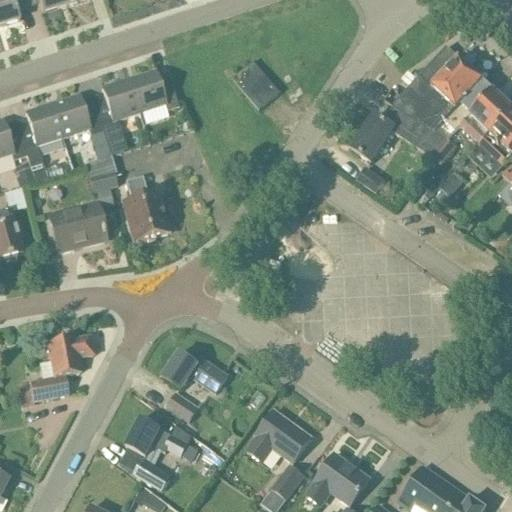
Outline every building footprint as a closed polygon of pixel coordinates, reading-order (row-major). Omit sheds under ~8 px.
[(12,0),(0,0),(0,30),(20,23),(12,0)] [(63,0),(37,0),(42,16),(66,8),(63,0)] [(63,0),(66,8),(90,0),(63,0)] [(462,16),(450,24),(457,34),(469,26),(462,15),(462,16)] [(447,50),(443,53),(409,90),(394,106),(395,107),(392,112),(432,134),(443,121),(445,123),(483,83),(447,50)] [(281,95),(253,64),(232,82),(259,114),(281,95)] [(127,84),(138,118),(165,110),(167,115),(180,111),(168,76),(156,80),(154,75),(127,84)] [(409,76),(407,78),(404,82),(402,84),(409,90),(416,82),(411,77),(409,76)] [(447,143),(459,130),(493,93),(494,93),(493,93),(495,90),(495,86),(489,81),(485,81),(483,83),(445,123),(443,121),(432,134),(447,143)] [(138,118),(127,84),(100,93),(109,121),(98,124),(102,137),(115,132),(113,126),(138,118)] [(478,147),(473,153),(511,111),(511,110),(494,93),(493,93),(459,130),(478,147)] [(102,137),(98,124),(86,128),(77,100),(50,109),(62,143),(88,135),(90,141),(102,137)] [(36,151),(62,143),(50,109),(23,118),(25,122),(14,126),(21,149),(25,161),(27,167),(34,188),(48,183),(44,168),(42,169),(36,151)] [(511,111),(479,146),(502,168),(511,158),(511,111)] [(447,143),(432,134),(392,112),(384,125),(374,119),(351,153),(371,166),(392,135),(433,162),(434,163),(448,144),(447,143)] [(25,161),(21,149),(10,153),(0,125),(0,162),(11,159),(13,165),(25,161)] [(434,163),(442,169),(456,150),(448,144),(434,163)] [(107,151),(94,155),(97,165),(110,161),(107,151)] [(16,171),(23,193),(34,189),(34,188),(27,167),(16,171)] [(50,183),(62,179),(58,167),(46,171),(50,183)] [(385,185),(365,171),(356,184),(376,198),(385,185)] [(511,183),(511,175),(511,177),(507,173),(503,178),(510,185),(511,183)] [(454,177),(440,192),(450,201),(464,186),(454,177)] [(88,184),(91,197),(118,191),(115,178),(88,184)] [(147,200),(142,180),(126,185),(132,204),(123,207),(134,247),(167,238),(156,198),(147,200)] [(295,215),(301,219),(308,207),(302,203),(295,215)] [(108,246),(98,206),(46,218),(56,259),(108,246)] [(11,215),(0,217),(0,263),(3,263),(4,266),(14,263),(14,260),(21,258),(17,242),(22,241),(18,225),(14,226),(11,215)] [(511,256),(511,251),(502,245),(496,254),(508,263),(511,256)] [(47,347),(51,365),(39,368),(42,384),(30,386),(33,406),(69,399),(65,379),(81,376),(78,362),(94,359),(90,341),(74,344),(73,342),(70,339),(60,341),(59,345),(47,347)] [(198,369),(179,356),(162,382),(181,394),(191,379),(201,386),(202,386),(213,393),(219,383),(208,375),(207,376),(197,370),(198,369)] [(200,411),(176,396),(166,412),(190,428),(200,411)] [(311,442),(274,415),(256,440),(258,441),(247,456),(262,466),(272,451),(293,467),(311,442)] [(198,454),(187,448),(188,448),(140,422),(125,450),(145,460),(151,449),(165,457),(167,453),(181,460),(181,459),(192,465),(198,454)] [(171,439),(188,448),(192,440),(177,429),(171,439)] [(351,510),(370,484),(367,481),(368,479),(360,473),(358,475),(334,458),(315,484),(317,486),(306,500),(321,511),(331,496),(351,510)] [(171,480),(142,462),(134,478),(162,495),(171,480)] [(306,480),(290,469),(272,494),(277,498),(274,502),(271,500),(264,510),(267,511),(279,511),(286,504),(287,505),(306,480)] [(424,470),(421,473),(398,505),(408,511),(485,511),(470,501),(424,470)] [(143,506),(153,511),(163,511),(166,507),(150,494),(143,506)]
